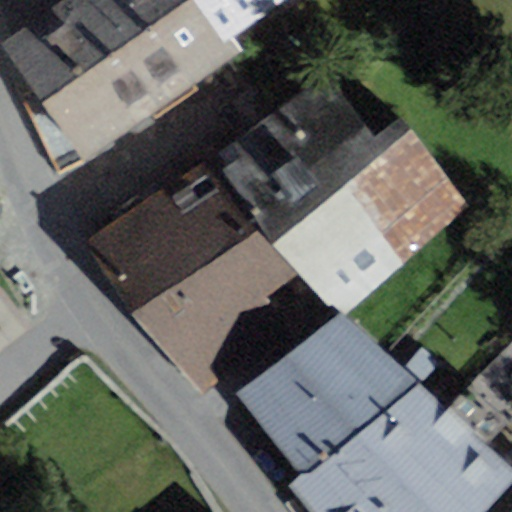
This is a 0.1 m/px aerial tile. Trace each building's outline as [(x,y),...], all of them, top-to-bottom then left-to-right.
[(61,0),(1,44),(88,163),(242,50),(234,39),(287,0),(61,0)] [(328,74),(211,156),(324,300),(332,311),(341,304),(345,309),(474,209),(401,115),(375,135),(328,74)] [(204,393),(324,300),(211,156),(86,242),(204,393)] [(418,382),(340,311),(236,394),(304,475),(418,382)] [(482,511),(511,482),(511,464),(418,382),(304,475),(290,486),(311,511),(482,511)]
